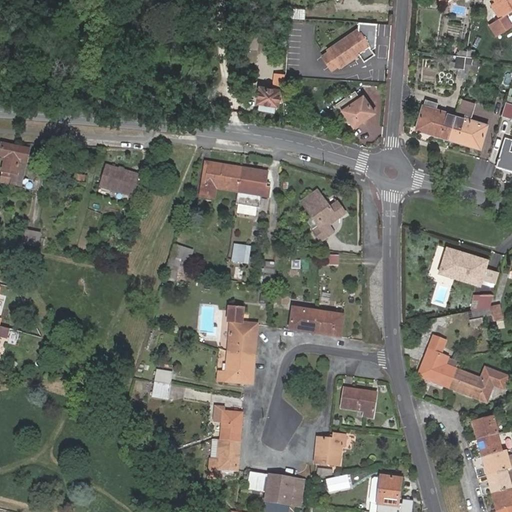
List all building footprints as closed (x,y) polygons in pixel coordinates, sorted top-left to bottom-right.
[(511,0),(495,0),(496,1),(491,4),(500,17),(490,25),(497,37),(511,26),(511,25),(506,15),(511,10),(511,0)] [(292,9),(291,18),(305,19),(306,10),(292,9)] [(377,47),(378,23),(359,22),(358,30),(370,47),(360,54),(365,62),(376,54),(373,50),(377,47)] [(340,67),(370,47),(358,30),(328,50),(330,51),(323,56),(332,70),(339,65),(340,67)] [(466,64),(471,65),(473,59),(473,58),(467,57),(461,56),(455,55),(454,62),(450,62),(450,68),(458,69),(457,78),(464,79),(466,64)] [(480,61),(473,59),(471,65),(469,71),(476,73),(480,61)] [(280,97),(286,97),(287,77),(287,65),(280,65),(279,89),(259,85),(256,103),(279,108),(280,97)] [(360,97),(355,91),(335,105),(340,112),(344,110),(354,126),(375,112),(363,96),(360,97)] [(416,129),(449,139),(456,115),(437,109),(438,103),(425,99),(416,129)] [(511,118),(511,101),(506,100),(501,116),(511,118)] [(456,115),(449,139),(480,149),(487,125),(456,115)] [(511,150),(510,150),(511,142),(511,139),(505,137),(496,166),(511,170),(511,150)] [(29,149),(1,143),(0,150),(0,156),(5,158),(0,180),(0,181),(21,186),(29,149)] [(233,172),(234,166),(210,162),(209,168),(233,172)] [(123,170),(119,169),(105,165),(100,187),(134,196),(139,174),(123,170)] [(241,171),(241,168),(234,166),(233,172),(209,168),(206,184),(202,183),(200,196),(215,198),(217,189),(238,192),(241,171)] [(256,174),(241,171),(238,192),(261,196),(268,197),(269,188),(264,187),(266,172),(257,170),(256,174)] [(329,208),(316,191),(301,203),(318,227),(313,231),(321,242),(333,233),(329,226),(344,215),(336,203),(329,208)] [(259,208),(261,196),(238,192),(236,205),(259,208)] [(251,229),(239,227),(234,260),(246,262),(251,229)] [(40,234),(24,230),(20,243),(37,247),(40,234)] [(187,272),(193,250),(174,245),(167,269),(178,271),(187,272)] [(458,257),(460,252),(447,248),(446,253),(458,257)] [(487,260),(460,252),(458,257),(446,253),(439,273),(479,284),(487,260)] [(265,262),(262,285),(273,287),(275,263),(265,262)] [(174,282),(178,271),(167,269),(164,278),(174,282)] [(319,298),(327,298),(328,281),(320,280),(319,298)] [(261,290),(260,304),(268,304),(269,291),(261,290)] [(474,295),(471,310),(472,310),(489,306),(493,295),(474,295)] [(500,304),(489,306),(491,314),(493,320),(503,318),(500,304)] [(230,322),(228,351),(255,354),(258,325),(240,323),(241,307),(236,306),(227,305),(226,321),(230,322)] [(491,314),(489,306),(472,310),(474,318),(491,314)] [(316,333),(319,311),(292,307),(289,329),(316,333)] [(316,333),(340,337),(343,315),(319,311),(316,333)] [(0,336),(9,339),(11,330),(0,326),(0,336)] [(449,388),(456,370),(444,365),(447,359),(439,355),(445,342),(433,337),(419,372),(434,378),(433,382),(449,388)] [(255,354),(228,351),(226,372),(218,371),(217,382),(244,384),(252,385),(255,354)] [(458,363),(447,359),(444,365),(456,370),(458,363)] [(504,389),(509,377),(485,368),(481,380),(493,384),(504,389)] [(156,370),(154,381),(170,384),(172,373),(156,370)] [(481,380),(456,370),(449,388),(486,402),(493,384),(481,380)] [(434,378),(419,372),(418,376),(433,382),(434,378)] [(170,384),(154,381),(152,396),(167,399),(170,384)] [(376,394),(344,389),(341,408),(363,412),(362,416),(373,418),(376,394)] [(239,442),(242,413),(223,411),(223,408),(216,407),(215,421),(222,421),(220,440),(239,442)] [(473,422),(478,439),(497,434),(494,423),(498,422),(497,416),(473,422)] [(317,438),(315,463),(339,466),(340,447),(344,447),(345,436),(333,434),(333,440),(317,438)] [(497,434),(478,439),(483,458),(502,452),(497,434)] [(237,470),(239,442),(220,440),(218,439),(216,459),(211,458),(209,477),(217,478),(218,470),(237,471),(237,470)] [(506,451),(502,452),(483,458),(487,476),(506,470),(510,469),(506,451)] [(506,470),(487,476),(492,494),(511,489),(506,470)] [(303,480),(269,475),(265,501),(300,506),(303,480)] [(401,479),(381,477),(377,505),(398,508),(398,503),(401,479)] [(377,505),(379,480),(373,479),(372,480),(369,503),(370,504),(377,505)] [(511,507),(511,490),(511,489),(492,494),(497,511),(511,507)] [(413,511),(414,501),(403,499),(402,504),(398,503),(398,508),(377,505),(375,511),(413,511)]
